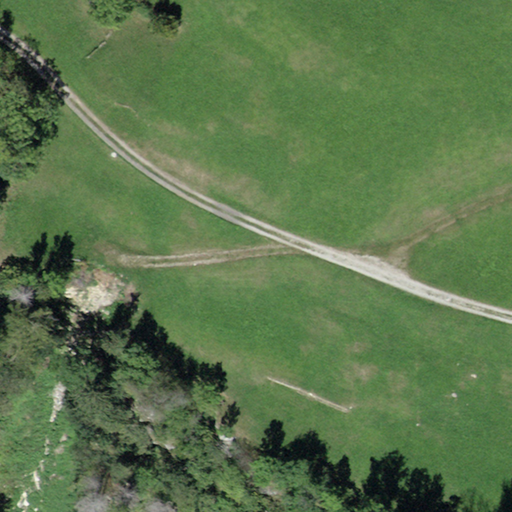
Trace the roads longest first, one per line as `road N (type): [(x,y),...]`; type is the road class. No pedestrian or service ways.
road 1 (track): [(0,33),(151,173),(281,246),(511,324)]
road 2 (track): [(388,284),(412,254),(468,217),(511,204)]
